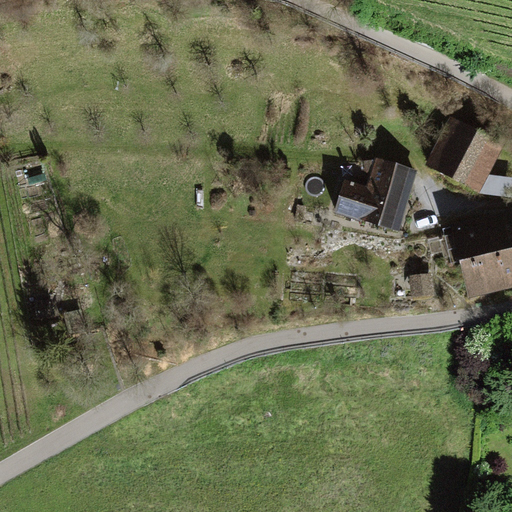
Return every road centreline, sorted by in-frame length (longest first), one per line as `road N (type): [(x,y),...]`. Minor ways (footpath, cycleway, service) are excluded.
road 1 (residential): [(0,475),(132,400),(262,344),(511,308)]
road 2 (residential): [(511,99),(275,0)]
